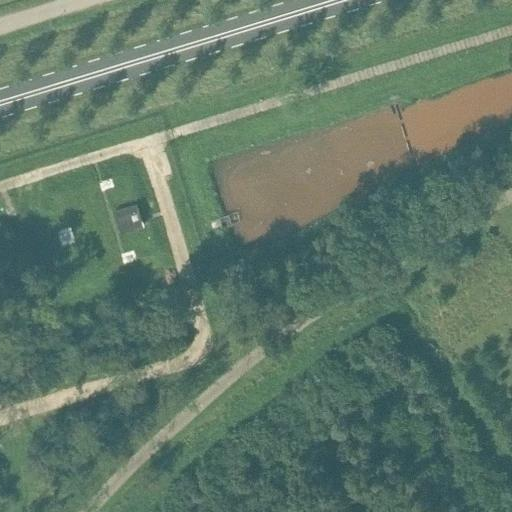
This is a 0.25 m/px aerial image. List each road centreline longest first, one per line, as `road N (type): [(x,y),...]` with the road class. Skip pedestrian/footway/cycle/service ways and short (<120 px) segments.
road 1 (unclassified): [(85,511),(292,328),(511,195)]
road 2 (primary): [(0,101),(334,0)]
road 3 (unclassified): [(0,41),(133,0)]
